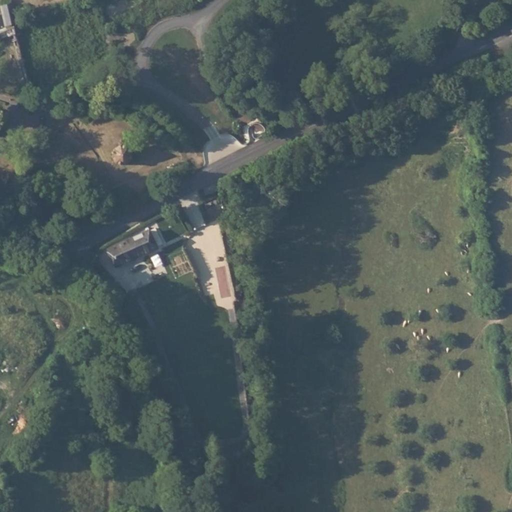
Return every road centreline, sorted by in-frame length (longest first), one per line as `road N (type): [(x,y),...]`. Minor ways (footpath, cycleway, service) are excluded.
road 1 (secondary): [(60,247),(511,29)]
road 2 (unclassified): [(60,247),(105,312),(161,438),(175,511)]
